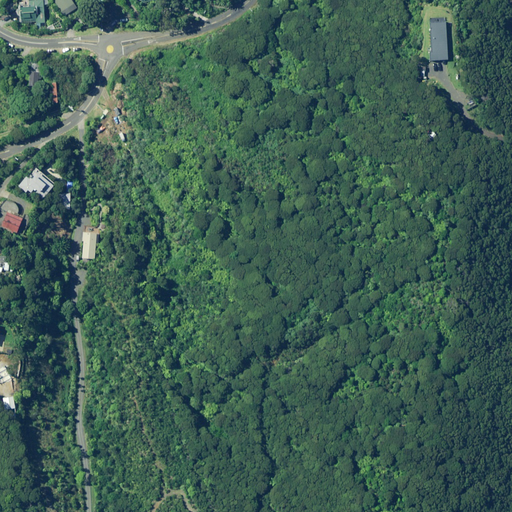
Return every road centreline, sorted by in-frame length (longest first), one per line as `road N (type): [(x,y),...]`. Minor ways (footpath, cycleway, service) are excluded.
road 1 (unclassified): [(0,152),(72,121),(94,97),(108,57)]
road 2 (tertiary): [(249,0),(202,26),(117,44)]
